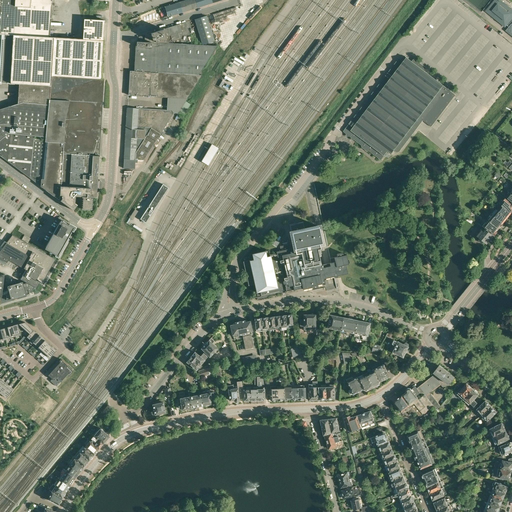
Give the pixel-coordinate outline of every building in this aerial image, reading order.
[(0,0),(0,82),(24,84),(23,102),(0,108),(0,154),(73,209),(77,204),(75,203),(75,195),(82,195),(82,208),(93,209),(93,196),(97,197),(97,188),(100,188),(101,188),(101,187),(102,187),(102,186),(102,182),(102,181),(102,180),(101,180),(98,179),(104,79),(101,79),(104,40),(105,20),(84,19),(83,39),(50,37),(52,0),(0,0)] [(84,13),(90,11),(90,10),(95,9),(92,0),(81,3),(84,13)] [(195,0),(186,0),(185,1),(188,11),(198,7),(195,0)] [(509,27),(505,31),(511,35),(511,10),(499,0),(494,0),(486,11),(505,27),(506,25),(509,27)] [(185,1),(180,2),(183,12),(188,11),(185,1)] [(178,14),(175,4),(165,7),(168,17),(178,14)] [(160,19),(157,9),(150,11),(141,16),(143,24),(160,19)] [(206,16),(195,19),(203,45),(214,41),(209,24),(206,16)] [(180,24),(164,29),(169,43),(173,43),(172,40),(180,38),(178,33),(182,32),(180,24)] [(145,35),(145,42),(169,43),(164,29),(145,35)] [(168,97),(188,98),(202,75),(199,75),(217,46),(173,43),(169,43),(145,42),(139,41),(136,41),(135,66),(135,67),(135,71),(131,71),(131,72),(129,95),(168,97)] [(402,61),(399,58),(343,131),(348,135),(362,145),(362,147),(368,151),(370,151),(381,160),(388,151),(391,154),(394,150),(397,152),(400,151),(423,121),(431,127),(456,95),(443,86),(443,85),(424,71),(426,68),(414,58),(412,61),(405,56),(402,61)] [(131,169),(135,169),(135,168),(136,162),(137,162),(137,159),(140,160),(143,160),(150,149),(152,147),(159,136),(173,113),(171,110),(167,110),(127,108),(127,112),(126,126),(126,129),(124,159),(124,163),(124,166),(124,168),(131,169)] [(501,138),(496,133),(491,139),(497,143),(501,138)] [(205,164),(208,165),(218,148),(216,146),(212,144),(201,161),(205,164)] [(168,188),(163,185),(141,219),(146,223),(168,188)] [(501,204),(502,205),(511,213),(511,211),(511,205),(511,203),(505,198),(501,204)] [(502,205),(498,210),(507,218),(511,213),(502,205)] [(498,210),(494,215),(503,223),(507,218),(498,210)] [(490,219),(489,220),(499,228),(503,223),(494,215),(491,213),(488,218),(490,219)] [(62,219),(45,248),(58,255),(73,230),(68,227),(70,224),(62,219)] [(243,257),(243,258),(244,261),(243,261),(248,285),(254,284),(256,293),(260,292),(261,295),(285,290),(285,292),(286,293),(291,292),(298,290),(299,289),(303,288),(303,289),(311,287),(313,288),(317,287),(318,286),(318,284),(321,284),(323,285),(324,284),(325,283),(324,278),(334,276),(334,277),(335,277),(336,277),(337,276),(347,273),(346,265),(349,264),(350,263),(349,260),(348,259),(347,254),(343,255),(343,253),(342,253),(337,254),(337,256),(330,258),(331,263),(321,265),(321,264),(319,254),(322,254),(319,243),(322,243),(316,219),(311,220),(304,222),(300,223),(289,225),(294,248),(290,249),(289,244),(280,246),(281,251),(276,252),(276,253),(270,254),(269,250),(265,251),(252,254),(249,254),(249,256),(243,257)] [(483,226),(484,227),(494,234),(499,228),(489,220),(487,223),(486,222),(483,226)] [(494,234),(484,227),(481,233),(479,231),(476,234),(478,236),(477,236),(480,238),(478,240),(482,243),(484,242),(486,243),(494,234)] [(22,239),(13,234),(7,243),(0,252),(0,254),(0,255),(0,258),(7,262),(9,259),(24,268),(26,269),(21,279),(27,282),(35,286),(37,288),(41,281),(42,282),(42,281),(43,282),(56,259),(30,244),(28,243),(22,239)] [(35,286),(27,282),(27,283),(23,284),(23,282),(8,286),(7,291),(2,292),(2,295),(7,293),(6,300),(27,294),(26,292),(28,292),(33,290),(35,286)] [(308,329),(310,329),(311,330),(312,331),(313,331),(314,330),(314,329),(316,329),(316,336),(319,336),(320,325),(315,325),(315,315),(304,315),(304,320),(301,320),(300,326),(304,326),(304,329),(305,330),(306,330),(307,330),(308,330),(308,329)] [(340,332),(343,317),(330,315),(329,319),(328,323),(327,328),(340,330),(340,332)] [(267,317),(261,318),(262,331),(269,330),(269,329),(267,317)] [(343,317),(340,332),(346,333),(346,331),(354,333),(354,336),(357,320),(343,317)] [(235,324),(230,325),(232,335),(237,333),(238,335),(242,334),(245,349),(254,347),(251,335),(253,335),(250,321),(245,322),(244,320),(235,322),(235,324)] [(357,320),(354,336),(359,337),(358,339),(362,340),(363,337),(361,337),(364,322),(357,320)] [(25,322),(19,324),(30,334),(33,330),(25,322)] [(363,337),(362,340),(366,340),(367,341),(370,339),(370,336),(369,334),(368,334),(370,323),(364,322),(361,337),(363,337)] [(18,324),(12,325),(15,336),(21,335),(18,324)] [(12,325),(7,327),(8,327),(10,338),(11,338),(15,336),(12,325)] [(327,334),(328,328),(321,326),(319,333),(323,334),(327,334)] [(7,327),(3,329),(6,340),(11,338),(10,338),(8,327),(7,327)] [(30,334),(27,337),(31,340),(37,333),(33,330),(30,334)] [(31,340),(29,342),(33,345),(34,345),(35,344),(41,337),(37,333),(31,340)] [(41,337),(35,344),(38,347),(45,340),(41,337)] [(211,338),(201,348),(210,356),(218,348),(212,343),(214,341),(211,338)] [(38,347),(37,348),(41,352),(49,343),(45,340),(38,347)] [(403,357),(408,347),(408,344),(405,342),(403,344),(397,341),(397,342),(393,340),(391,344),(393,345),(390,350),(392,351),(392,352),(403,357)] [(49,343),(41,352),(45,355),(52,347),(49,343)] [(52,347),(45,355),(49,359),(56,350),(52,347)] [(300,352),(296,347),(291,349),(292,355),(300,352)] [(195,352),(191,357),(200,365),(207,357),(203,353),(200,356),(195,352)] [(344,364),(353,360),(349,353),(342,352),(344,364)] [(200,365),(191,357),(187,362),(196,370),(198,367),(200,368),(202,366),(200,365)] [(61,362),(49,375),(53,378),(51,381),(55,377),(54,376),(56,374),(57,374),(61,369),(60,368),(65,362),(63,360),(62,359),(61,359),(60,360),(60,361),(60,362),(61,362)] [(371,368),(372,370),(378,382),(379,381),(389,377),(381,361),(379,362),(380,364),(381,363),(382,365),(377,367),(377,365),(371,368)] [(55,377),(51,381),(56,386),(72,370),(68,366),(69,365),(65,362),(60,368),(61,369),(57,374),(56,374),(54,376),(55,377)] [(205,367),(206,369),(198,371),(200,377),(212,373),(210,367),(209,365),(205,367)] [(434,372),(436,373),(449,384),(455,377),(440,365),(434,372)] [(180,378),(184,373),(180,369),(175,374),(180,378)] [(368,372),(365,373),(372,387),(378,384),(378,382),(372,370),(370,371),(370,369),(367,370),(368,372)] [(363,376),(359,378),(363,389),(364,389),(366,390),(372,387),(365,373),(363,374),(363,376)] [(449,384),(436,373),(417,388),(416,386),(411,390),(410,388),(408,388),(407,389),(406,392),(402,395),(415,411),(419,417),(433,405),(437,411),(441,406),(431,393),(441,385),(444,389),(449,384)] [(312,381),(312,384),(308,384),(309,393),(308,393),(308,400),(319,400),(319,399),(318,392),(318,387),(317,375),(314,375),(314,381),(312,381)] [(352,394),(353,394),(363,389),(359,378),(358,377),(353,379),(352,376),(346,379),(347,382),(350,389),(348,390),(349,393),(350,395),(352,394)] [(325,380),(325,385),(326,399),(334,399),(333,384),(329,385),(329,379),(325,380)] [(238,402),(239,399),(244,399),(244,400),(244,387),(243,385),(242,385),(242,381),(237,382),(237,388),(233,388),(232,385),(228,386),(230,400),(233,400),(235,402),(238,402)] [(456,393),(463,399),(473,389),(467,383),(462,389),(460,388),(456,393)] [(321,387),(318,387),(318,392),(319,399),(326,399),(325,385),(321,385),(321,387)] [(278,400),(278,386),(270,386),(270,389),(270,400),(271,401),(274,400),(275,399),(277,399),(278,400)] [(12,390),(8,387),(2,395),(6,398),(12,390)] [(26,393),(35,399),(39,393),(31,387),(26,393)] [(473,389),(463,399),(469,405),(471,403),(474,406),(477,403),(474,399),(479,394),(473,389)] [(189,392),(189,394),(192,407),(192,408),(193,409),(195,409),(196,407),(203,405),(201,394),(195,396),(194,390),(190,390),(190,392),(189,392)] [(201,394),(203,405),(213,403),(215,402),(213,392),(210,393),(210,390),(201,392),(201,394)] [(180,396),(180,398),(181,404),(179,406),(179,408),(182,409),(192,407),(189,394),(180,396)] [(410,415),(415,411),(402,395),(395,401),(395,403),(397,406),(403,414),(407,411),(410,415)] [(476,411),(481,416),(491,406),(486,401),(477,409),(478,410),(476,411)] [(154,415),(165,412),(163,402),(152,404),(154,410),(151,411),(152,414),(154,415)] [(491,406),(481,416),(485,422),(487,420),(488,420),(497,412),(491,406)] [(371,411),(358,415),(362,427),(375,423),(371,411)] [(362,427),(358,415),(353,417),(351,417),(350,416),(346,417),(351,432),(356,430),(357,430),(358,432),(363,430),(362,427)] [(337,418),(329,419),(332,433),(337,431),(338,434),(341,433),(340,431),(337,418)] [(324,435),(325,435),(332,433),(329,419),(321,420),(324,435)] [(489,431),(492,437),(506,431),(502,423),(490,429),(491,429),(489,431)] [(100,428),(94,436),(103,443),(110,436),(100,428)] [(412,445),(423,440),(425,439),(421,430),(408,436),(412,445)] [(332,433),(325,435),(329,449),(343,445),(342,440),(340,441),(338,434),(337,431),(332,433)] [(506,431),(492,437),(495,444),(498,443),(498,444),(510,438),(506,431)] [(389,441),(386,433),(384,432),(380,434),(371,438),(373,442),(374,442),(375,446),(373,446),(374,447),(379,445),(389,441)] [(90,436),(88,439),(99,449),(103,443),(94,436),(92,438),(90,436)] [(86,445),(84,447),(94,455),(99,449),(88,439),(84,443),(86,445)] [(423,440),(412,445),(410,446),(412,450),(413,449),(414,452),(427,446),(426,443),(424,443),(423,440)] [(389,441),(379,445),(380,448),(378,449),(380,454),(392,448),(389,441)] [(499,447),(500,451),(502,455),(504,454),(511,451),(511,442),(510,442),(501,446),(499,447)] [(80,452),(89,460),(94,455),(84,447),(83,446),(78,451),(80,452)] [(427,446),(414,452),(416,454),(414,455),(416,459),(417,459),(430,453),(427,446)] [(392,448),(380,454),(382,460),(395,455),(392,448)] [(80,452),(75,458),(84,467),(89,460),(80,452)] [(430,453),(417,459),(421,468),(434,463),(434,462),(435,462),(435,461),(435,459),(434,459),(433,459),(430,453)] [(395,455),(382,460),(385,466),(397,461),(395,455)] [(500,463),(498,468),(511,471),(511,468),(511,457),(510,458),(509,457),(502,459),(503,460),(502,460),(502,463),(500,463)] [(70,465),(79,472),(84,467),(75,458),(74,458),(73,461),(71,460),(68,463),(70,465)] [(397,461),(385,466),(388,473),(389,472),(400,468),(397,461)] [(70,465),(65,471),(74,478),(75,477),(79,472),(70,465)] [(400,468),(389,472),(391,476),(388,477),(390,481),(391,481),(403,476),(400,468)] [(422,475),(425,480),(438,475),(436,468),(434,469),(423,473),(422,475)] [(498,468),(498,469),(494,468),(493,476),(510,479),(511,471),(498,468)] [(65,471),(61,478),(70,485),(74,478),(65,471)] [(338,474),(340,481),(351,478),(350,471),(338,474)] [(438,475),(425,480),(428,487),(441,481),(438,475)] [(403,476),(391,481),(392,484),(393,487),(395,486),(396,486),(406,482),(403,476)] [(57,479),(54,483),(66,491),(69,486),(70,485),(61,478),(59,481),(57,479)] [(351,478),(340,481),(341,488),(353,485),(351,478)] [(441,481),(428,487),(430,493),(444,487),(441,481)] [(393,491),(395,494),(409,488),(406,482),(396,486),(395,487),(396,490),(393,491)] [(493,488),(506,493),(508,487),(496,482),(494,482),(491,487),(493,488)] [(53,489),(51,491),(62,498),(66,491),(54,483),(51,488),(53,489)] [(357,486),(355,486),(344,489),(344,490),(341,491),(342,494),(343,498),(361,494),(361,493),(362,493),(359,487),(357,488),(357,486)] [(444,487),(430,493),(433,500),(447,494),(444,487)] [(409,488),(395,494),(391,496),(392,498),(398,496),(400,500),(412,495),(409,488)] [(493,488),(491,495),(503,500),(506,493),(493,488)] [(59,504),(62,498),(51,491),(49,490),(47,494),(43,492),(41,495),(59,504)] [(412,495),(400,500),(402,506),(414,502),(412,495)] [(491,495),(488,501),(500,506),(503,500),(491,495)] [(434,502),(437,510),(450,505),(448,499),(446,500),(445,498),(434,502)] [(354,509),(362,507),(359,499),(352,501),(353,505),(351,506),(352,509),(353,509),(354,509)] [(488,501),(485,508),(495,511),(498,511),(500,506),(488,501)] [(414,502),(402,506),(403,506),(404,511),(407,511),(417,508),(414,502)]
